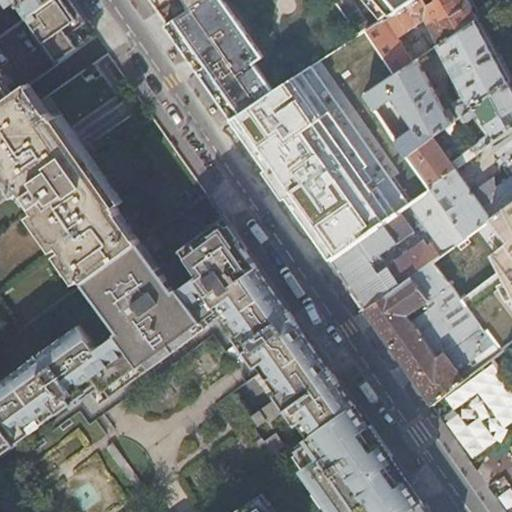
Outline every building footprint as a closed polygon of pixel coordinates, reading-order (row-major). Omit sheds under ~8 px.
[(17,0),(30,17),(53,0),(0,0),(0,4),(6,0),(17,0)] [(59,61),(96,34),(72,0),(53,0),(30,17),(27,19),(59,61)] [(149,0),(167,24),(203,0),(149,0)] [(228,0),(203,0),(167,24),(234,119),(278,90),(259,60),(266,55),(228,0)] [(367,0),(382,21),(386,20),(415,0),(367,0)] [(482,17),(472,0),(436,0),(431,3),(429,0),(415,0),(386,20),(382,21),(368,30),(398,73),(421,58),(440,45),(437,40),(431,44),(424,33),(417,38),(412,28),(429,17),(443,43),(482,17)] [(10,31),(27,19),(22,12),(5,24),(10,31)] [(458,118),(462,116),(511,79),(511,75),(482,17),(443,43),(441,44),(468,95),(454,102),(457,108),(454,110),(458,118)] [(398,140),(408,155),(435,135),(442,130),(454,121),(421,58),(398,73),(367,94),(377,110),(395,98),(416,127),(398,140)] [(0,104),(16,93),(5,78),(7,76),(0,67),(0,104)] [(408,155),(432,188),(459,168),(495,141),(511,128),(511,79),(462,116),(467,122),(479,114),(493,132),(472,147),(474,149),(454,162),(435,135),(408,155)] [(48,118),(55,113),(32,81),(25,86),(48,118)] [(0,104),(0,155),(88,282),(90,280),(138,246),(115,214),(122,208),(89,161),(55,113),(48,118),(25,86),(16,93),(0,104)] [(454,121),(442,130),(449,140),(463,130),(456,120),(454,121)] [(511,128),(495,141),(505,155),(500,159),(503,163),(508,160),(511,165),(511,176),(498,187),(510,205),(511,203),(511,128)] [(432,188),(433,189),(467,237),(493,217),(475,191),(459,168),(432,188)] [(475,191),(493,217),(510,205),(498,187),(496,176),(475,191)] [(433,189),(414,203),(448,252),(467,238),(467,237),(433,189)] [(511,203),(510,205),(493,217),(467,237),(467,238),(448,252),(435,261),(486,334),(489,333),(504,351),(511,344),(511,203)] [(115,214),(138,246),(145,240),(122,208),(115,214)] [(0,511),(0,456),(81,398),(84,402),(105,387),(113,399),(224,314),(309,436),(355,404),(226,219),(184,249),(201,274),(182,287),(174,274),(169,277),(145,240),(138,246),(90,280),(108,304),(106,306),(124,330),(99,348),(82,324),(0,383),(0,511)] [(399,242),(386,223),(332,260),(367,310),(420,272),(401,247),(372,268),(377,276),(369,282),(361,269),(399,242)] [(367,310),(434,404),(495,358),(504,351),(489,333),(486,334),(435,261),(420,272),(367,310)] [(108,304),(90,280),(88,282),(106,306),(108,304)] [(511,391),(497,368),(441,403),(474,455),(511,431),(511,391)] [(387,448),(355,404),(309,436),(324,457),(307,469),(324,493),(387,448)] [(267,405),(259,410),(264,418),(272,412),(267,405)] [(302,441),(293,448),(307,469),(324,457),(309,436),(302,441)] [(116,442),(146,485),(153,481),(122,437),(116,442)] [(411,511),(425,503),(387,448),(324,493),(337,511),(411,511)] [(272,511),(264,500),(246,511),(272,511)] [(431,511),(425,503),(411,511),(431,511)]
